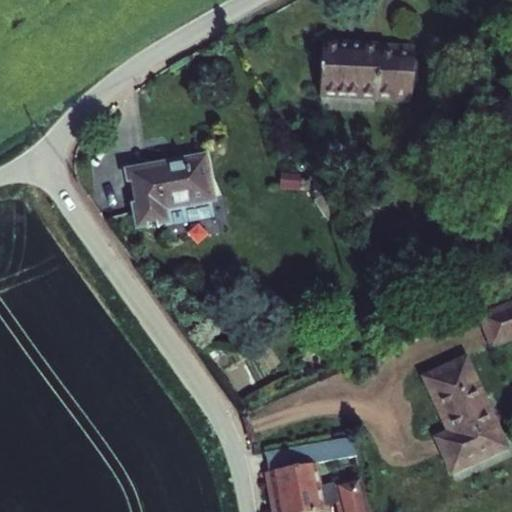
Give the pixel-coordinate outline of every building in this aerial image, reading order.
[(422,132),(424,81),(331,74),(330,122),(386,125),(386,130),(422,132)] [(202,184),(130,188),(133,239),(156,237),(156,241),(205,238),(202,184)] [(511,356),(511,322),(474,337),(486,367),(511,356)] [(455,381),(413,397),(438,455),(444,468),(429,474),(438,495),(494,471),(455,381)] [(368,511),(361,493),(314,503),(309,484),(354,474),(345,453),(262,468),(270,511),(368,511)] [(423,461),(429,474),(444,468),(438,455),(423,461)]
